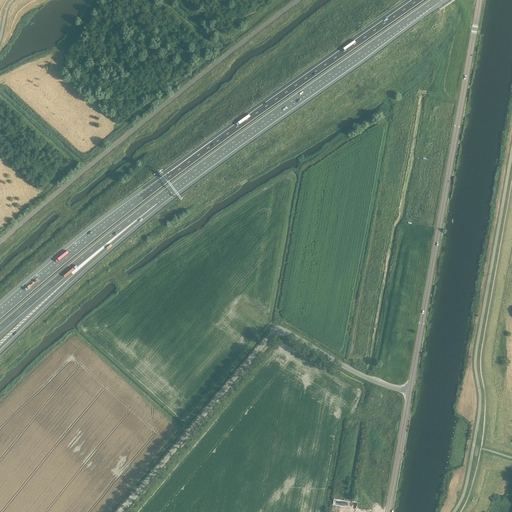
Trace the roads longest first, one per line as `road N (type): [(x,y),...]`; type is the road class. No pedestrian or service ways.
road 1 (motorway): [(417,0),(166,178),(0,314)]
road 2 (tertiary): [(409,392),(479,0)]
road 3 (unclassified): [(120,511),(277,331),(409,392)]
road 4 (motorway): [(154,200),(436,0)]
road 5 (motorway): [(0,347),(154,200)]
road 6 (motorway): [(0,328),(154,200)]
road 7 (tertiary): [(388,511),(409,392)]
